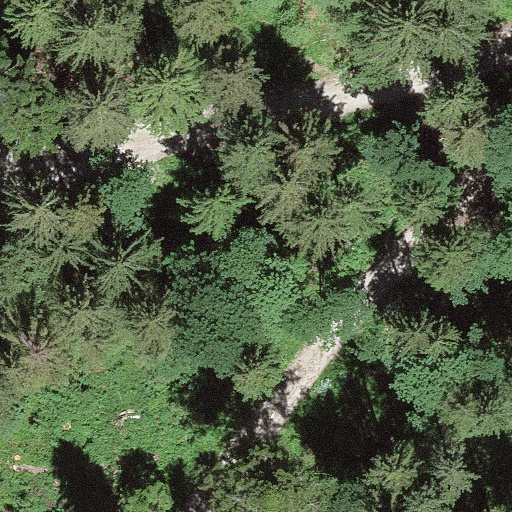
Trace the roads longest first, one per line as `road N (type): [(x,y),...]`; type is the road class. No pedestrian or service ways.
road 1 (track): [(0,171),(152,141),(511,44)]
road 2 (track): [(511,144),(199,511)]
